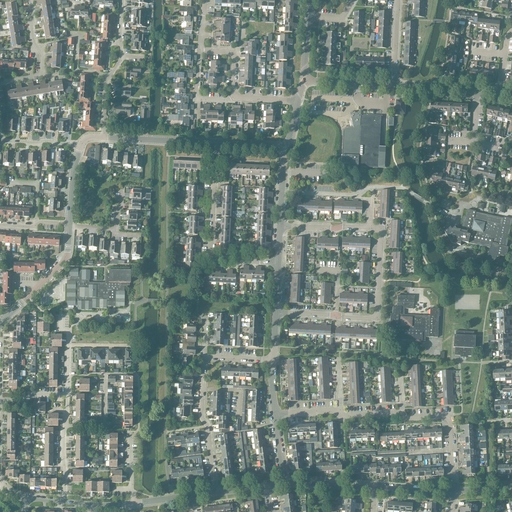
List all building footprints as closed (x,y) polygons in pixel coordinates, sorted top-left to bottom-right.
[(98,5),(104,6),(104,0),(96,0),(96,1),(93,1),(93,8),(98,8),(98,5)] [(115,9),(116,2),(113,2),(113,1),(110,0),(109,0),(104,0),(104,6),(105,6),(105,8),(110,8),(110,9),(115,9)] [(495,1),(494,1),(489,0),(488,4),(483,2),(483,3),(482,2),(481,2),(480,7),(485,8),(485,10),(491,11),(493,5),(494,5),(495,1)] [(3,10),(3,12),(17,10),(16,4),(6,5),(7,9),(3,10)] [(73,16),(79,16),(80,6),(75,6),(75,10),(71,10),(71,12),(68,12),(68,19),(73,19),(73,16)] [(80,6),(79,16),(85,17),(85,20),(91,20),(91,13),(88,13),(88,11),(85,11),(85,7),(80,6)] [(187,13),(186,17),(193,18),(194,11),(197,11),(197,7),(191,7),(181,7),(180,6),(180,12),(187,13)] [(38,15),(51,13),(50,7),(42,9),(43,12),(38,13),(38,15)] [(134,15),(133,19),(139,20),(140,12),(132,11),(131,15),(134,15)] [(148,13),(140,12),(139,20),(147,20),(148,13)] [(456,21),(459,22),(460,12),(454,12),(454,13),(453,13),(452,13),(451,14),(451,22),(455,22),(456,21)] [(104,14),(104,23),(111,24),(112,20),(115,20),(115,15),(104,14)] [(8,18),(9,24),(17,23),(17,19),(22,19),(21,16),(18,16),(8,18)] [(192,31),(192,29),(193,22),(196,22),(197,18),(193,18),(186,17),(179,17),(179,23),(186,23),(186,31),(192,31)] [(40,27),(44,27),(53,25),(52,19),(44,20),(45,24),(40,25),(40,27)] [(147,20),(139,20),(139,27),(147,28),(147,20)] [(10,30),(11,36),(19,35),(18,31),(23,31),(23,28),(10,30)] [(58,31),(45,33),(46,40),(55,38),(54,34),(59,34),(58,31)] [(134,39),(134,43),(140,43),(140,36),(134,35),(135,32),(132,32),(132,39),(134,39)] [(100,37),(99,42),(106,43),(107,43),(107,40),(110,40),(111,34),(103,34),(103,37),(100,37)] [(182,41),(182,45),(189,46),(189,40),(192,40),(193,35),(175,34),(175,40),(182,41)] [(148,36),(140,36),(140,43),(148,44),(148,36)] [(451,38),(450,44),(463,45),(463,43),(462,43),(462,39),(460,39),(460,37),(457,37),(457,39),(451,38)] [(25,40),(12,42),(13,48),(21,47),(20,43),(25,42),(25,40)] [(259,41),(250,41),(249,44),(248,44),(247,45),(247,47),(243,47),(243,50),(256,50),(258,50),(259,48),(256,47),(256,44),(258,45),(259,41)] [(95,42),(95,51),(102,51),(102,48),(106,48),(106,43),(99,42),(95,42)] [(140,43),(139,51),(147,52),(148,44),(140,43)] [(184,51),(184,56),(190,56),(190,50),(194,50),(194,46),(189,46),(182,45),(177,45),(176,51),(184,51)] [(190,56),(184,56),(179,56),(179,61),(187,62),(186,67),(192,67),(193,61),(196,61),(197,57),(190,56)] [(102,62),(94,61),(93,70),(104,71),(104,65),(101,65),(102,62)] [(126,78),(128,78),(137,78),(137,74),(140,74),(141,67),(133,67),(133,70),(127,70),(126,78)] [(186,78),(190,78),(192,78),(192,74),(184,74),(173,73),(169,73),(167,73),(167,78),(169,78),(180,79),(179,84),(186,84),(186,78)] [(81,74),(81,83),(88,83),(88,80),(92,80),(92,75),(81,74)] [(63,91),(62,82),(55,83),(57,96),(60,96),(59,92),(63,91)] [(33,83),(30,83),(32,96),(38,95),(37,87),(34,88),(33,83)] [(55,83),(48,84),(49,85),(50,94),(50,93),(54,93),(55,97),(57,96),(55,83)] [(186,84),(179,84),(172,83),(172,89),(179,90),(179,94),(186,95),(186,89),(189,89),(190,84),(186,84)] [(21,85),(19,85),(21,98),(27,97),(25,89),(22,90),(21,85)] [(124,88),(118,88),(117,96),(131,97),(131,85),(124,85),(124,88)] [(15,99),(13,91),(10,91),(9,87),(7,87),(9,100),(15,99)] [(79,102),(84,103),(84,102),(90,103),(90,98),(87,97),(88,94),(80,93),(79,102)] [(192,95),(186,95),(179,94),(175,94),(174,100),(176,100),(176,105),(188,105),(188,99),(192,100),(192,95)] [(396,111),(399,113),(404,114),(405,102),(399,101),(397,104),(396,111)] [(86,108),(86,111),(94,112),(94,106),(91,106),(91,103),(90,103),(84,102),(84,103),(83,108),(86,108)] [(116,115),(130,116),(130,108),(131,108),(131,104),(122,103),(122,107),(117,107),(116,115)] [(177,115),(190,116),(190,110),(193,110),(194,106),(188,105),(176,105),(176,111),(177,111),(177,115)] [(468,108),(468,105),(463,105),(462,117),(465,117),(465,113),(468,114),(468,113),(470,114),(471,109),(468,108)] [(236,123),(237,106),(234,106),(233,113),(228,113),(228,118),(230,118),(230,125),(236,125),(236,123)] [(502,122),(505,108),(503,107),(503,110),(499,109),(497,117),(498,117),(497,120),(502,122)] [(34,120),(33,130),(41,131),(42,125),(46,125),(46,115),(42,115),(42,117),(37,117),(34,117),(34,120)] [(53,121),(47,120),(46,131),(54,132),(54,123),(58,123),(58,115),(53,115),(53,121)] [(177,115),(176,115),(175,121),(183,122),(182,126),(189,127),(189,120),(193,121),(193,116),(190,116),(177,115)] [(360,117),(358,118),(358,117),(358,116),(357,116),(357,115),(356,115),(355,115),(354,115),(354,116),(353,116),(353,117),(353,118),(351,118),(353,128),(343,131),(343,136),(341,166),(358,167),(357,167),(358,167),(385,168),(386,148),(379,147),(381,117),(360,116),(360,117)] [(22,121),(21,132),(29,132),(29,127),(33,127),(34,118),(26,117),(22,117),(22,121)] [(8,131),(16,131),(16,124),(19,125),(20,118),(15,118),(14,121),(9,121),(8,131)] [(67,133),(67,128),(67,126),(71,126),(71,120),(68,120),(59,119),(58,132),(67,133)] [(85,127),(85,131),(96,131),(96,126),(93,126),(93,122),(85,122),(82,122),(82,127),(85,127)] [(426,135),(426,138),(427,138),(432,138),(432,135),(437,135),(437,130),(433,130),(433,127),(430,126),(429,127),(428,127),(428,128),(428,130),(427,130),(427,135),(426,135)] [(427,138),(427,143),(437,143),(437,138),(438,139),(438,135),(437,135),(432,135),(432,138),(427,138)] [(425,148),(425,151),(427,151),(431,151),(431,148),(437,148),(438,148),(438,143),(437,143),(427,143),(427,148),(425,148)] [(88,158),(87,161),(91,162),(93,163),(94,163),(94,164),(99,164),(100,146),(95,146),(95,147),(94,147),(90,148),(87,151),(86,157),(88,158)] [(427,151),(426,156),(436,157),(436,152),(437,152),(438,148),(437,148),(431,148),(431,151),(427,151)] [(108,152),(108,149),(104,149),(103,154),(101,153),(101,161),(107,161),(107,163),(111,163),(112,152),(108,152)] [(117,165),(121,165),(122,154),(118,154),(118,151),(114,151),(113,163),(117,163),(117,165)] [(48,162),(47,166),(53,166),(53,160),(50,159),(51,152),(43,152),(42,162),(48,162)] [(9,166),(14,167),(14,160),(11,160),(12,153),(4,153),(4,163),(9,163),(9,166)] [(24,160),(24,154),(17,153),(16,164),(21,164),(20,167),(27,168),(27,160),(24,160)] [(56,163),(64,163),(65,153),(57,153),(56,163)] [(123,165),(132,166),(132,156),(128,156),(128,153),(124,153),(123,165)] [(37,155),(29,154),(28,162),(32,162),(32,165),(33,165),(33,168),(40,168),(40,162),(37,162),(37,155)] [(138,158),(138,156),(134,155),(133,167),(142,168),(142,159),(138,158)] [(49,172),(49,175),(52,175),(51,183),(61,184),(61,178),(55,178),(56,175),(57,172),(49,172)] [(437,173),(435,182),(441,183),(442,176),(443,176),(443,174),(437,173)] [(460,180),(458,190),(464,191),(466,191),(468,191),(468,187),(468,183),(466,183),(466,182),(460,180)] [(44,190),(44,194),(48,194),(55,195),(55,192),(54,192),(55,189),(61,189),(61,184),(51,183),(51,188),(48,188),(48,191),(44,190)] [(129,198),(141,199),(142,190),(132,190),(132,194),(129,194),(129,198)] [(48,194),(48,197),(50,197),(50,206),(60,206),(60,201),(54,200),(54,198),(55,198),(55,195),(48,194)] [(128,209),(140,210),(141,201),(132,200),(131,205),(129,205),(128,209)] [(33,207),(27,206),(24,206),(24,209),(23,217),(29,217),(29,214),(32,214),(33,207)] [(46,214),(46,217),(54,217),(54,214),(53,214),(53,211),(59,212),(60,206),(50,206),(49,214),(46,214)] [(487,262),(498,264),(500,256),(507,257),(509,248),(507,247),(511,227),(511,223),(511,219),(504,218),(504,219),(476,213),(476,212),(468,210),(466,217),(464,217),(461,231),(457,230),(456,228),(452,230),(451,228),(444,232),(452,244),(461,246),(462,242),(490,248),(489,253),(487,262)] [(122,219),(137,220),(137,212),(128,211),(128,215),(122,215),(122,219)] [(124,230),(136,231),(136,227),(138,227),(138,222),(127,222),(127,226),(124,226),(124,230)] [(82,247),(82,249),(86,249),(87,238),(83,237),(83,235),(79,234),(78,246),(82,247)] [(28,244),(49,246),(59,246),(59,252),(61,252),(61,245),(59,245),(59,243),(61,243),(61,238),(60,238),(60,237),(29,235),(29,236),(26,235),(26,237),(28,238),(28,244)] [(89,247),(97,248),(98,238),(93,238),(94,235),(89,235),(89,247)] [(331,239),(331,249),(338,249),(340,249),(340,242),(338,242),(338,237),(335,237),(335,240),(331,239)] [(103,253),(108,253),(108,242),(104,242),(104,239),(100,239),(99,251),(103,251),(103,253)] [(114,256),(118,256),(119,245),(115,244),(115,242),(111,242),(110,254),(114,254),(114,256)] [(121,254),(128,255),(129,255),(130,245),(125,245),(125,243),(121,242),(121,254)] [(135,257),(140,257),(141,246),(136,246),(136,243),(132,243),(131,255),(136,255),(135,257)] [(14,263),(14,261),(12,260),(12,265),(14,265),(14,272),(35,273),(35,270),(45,270),(45,269),(46,269),(47,265),(45,265),(45,263),(47,263),(47,255),(45,255),(45,261),(35,261),(34,264),(14,263)] [(120,287),(120,283),(109,283),(109,275),(105,275),(105,283),(89,283),(89,280),(90,280),(90,270),(82,270),(80,270),(80,272),(78,272),(78,269),(69,269),(69,277),(71,277),(70,279),(72,279),(72,281),(67,281),(67,306),(69,306),(74,306),(78,306),(77,310),(92,310),(92,308),(107,309),(107,306),(124,307),(125,287),(120,287)] [(131,271),(109,270),(109,275),(109,283),(120,283),(120,287),(125,287),(130,287),(130,283),(131,283),(131,271)] [(0,307),(2,307),(2,305),(4,305),(4,306),(8,306),(8,305),(9,305),(9,295),(12,295),(12,274),(5,274),(5,272),(0,271),(0,274),(3,274),(3,294),(0,294),(0,305),(0,304),(0,307)] [(389,329),(392,329),(392,340),(425,341),(425,337),(437,338),(439,309),(430,308),(429,316),(404,315),(404,309),(413,309),(413,304),(414,296),(397,295),(397,302),(397,307),(392,307),(392,314),(390,314),(389,329)] [(17,317),(17,322),(25,322),(28,322),(28,320),(29,319),(29,317),(28,316),(28,314),(29,311),(21,311),(21,314),(20,314),(20,317),(17,317)] [(182,334),(187,335),(194,335),(194,332),(195,332),(196,325),(187,324),(186,330),(182,329),(182,334)] [(455,348),(454,355),(459,356),(459,357),(466,357),(466,356),(472,356),(473,349),(474,349),(475,336),(473,336),(473,332),(455,331),(455,335),(453,335),(453,348),(455,348)] [(182,339),(182,344),(195,345),(195,342),(196,342),(196,335),(194,335),(187,335),(187,340),(182,339)] [(183,349),(183,354),(194,355),(195,355),(195,348),(194,348),(195,345),(182,344),(182,349),(183,349)] [(87,365),(87,364),(87,357),(84,357),(84,350),(82,350),(82,349),(78,349),(78,353),(77,353),(77,357),(78,357),(78,360),(81,360),(81,365),(87,365)] [(91,361),(96,361),(96,349),(92,349),(92,350),(91,350),(91,357),(87,357),(87,364),(91,364),(91,361)] [(99,364),(105,364),(105,357),(101,357),(102,351),(101,351),(101,349),(96,349),(96,361),(99,361),(99,364)] [(108,361),(113,361),(114,349),(113,349),(113,350),(109,350),(109,351),(108,351),(108,357),(105,357),(105,364),(108,364),(108,361)] [(119,364),(122,364),(122,357),(119,357),(119,351),(118,351),(118,350),(114,350),(114,349),(113,361),(119,361),(119,364)] [(122,357),(122,364),(122,366),(126,366),(126,364),(131,364),(131,358),(132,358),(132,354),(131,354),(131,350),(128,350),(128,349),(127,349),(127,351),(126,351),(126,357),(122,357)] [(499,357),(502,357),(503,360),(510,359),(509,353),(511,353),(511,350),(499,351),(499,357)] [(183,354),(182,354),(182,367),(189,368),(189,364),(194,364),(194,355),(183,354)] [(180,374),(180,379),(184,379),(184,384),(184,385),(191,385),(193,385),(193,378),(192,378),(192,375),(180,374)] [(9,382),(9,387),(12,387),(12,390),(17,390),(17,387),(17,382),(9,382)] [(178,384),(178,389),(180,389),(180,394),(182,394),(182,395),(191,395),(191,392),(193,392),(193,388),(191,388),(191,385),(184,385),(184,384),(178,384)] [(180,394),(180,399),(184,399),(184,405),(185,405),(191,405),(193,405),(193,403),(194,402),(195,398),(192,398),(192,395),(191,395),(182,395),(182,394),(180,394)] [(180,409),(180,418),(187,418),(187,414),(191,415),(191,405),(185,405),(184,405),(183,405),(183,409),(180,409)] [(132,421),(124,421),(124,426),(124,429),(129,429),(129,426),(132,426),(132,421)] [(328,430),(339,429),(339,427),(336,427),(336,423),(332,424),(332,422),(328,422),(328,424),(328,430)] [(221,429),(221,430),(221,434),(229,433),(229,423),(226,423),(216,423),(216,425),(219,425),(218,429),(221,429)] [(7,452),(7,458),(10,458),(10,460),(15,460),(18,460),(18,452),(15,452),(7,452)] [(337,460),(335,460),(335,462),(335,470),(341,470),(342,470),(343,469),(343,463),(342,464),(341,464),(341,462),(337,462),(337,460)] [(178,470),(177,467),(176,468),(175,469),(172,470),(171,465),(167,466),(168,474),(172,473),(173,478),(176,478),(177,481),(179,481),(178,470)] [(5,471),(5,476),(8,476),(8,479),(13,479),(13,471),(14,467),(12,467),(11,468),(11,471),(8,471),(5,471)]
